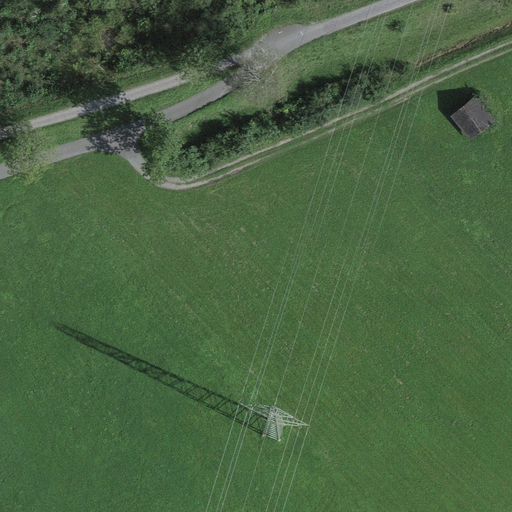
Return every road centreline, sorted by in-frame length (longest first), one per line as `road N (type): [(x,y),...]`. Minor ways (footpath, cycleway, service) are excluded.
road 1 (track): [(119,137),(147,173),(186,183),(511,46)]
road 2 (track): [(405,0),(275,55),(0,131)]
road 3 (track): [(0,172),(119,137),(275,55)]
